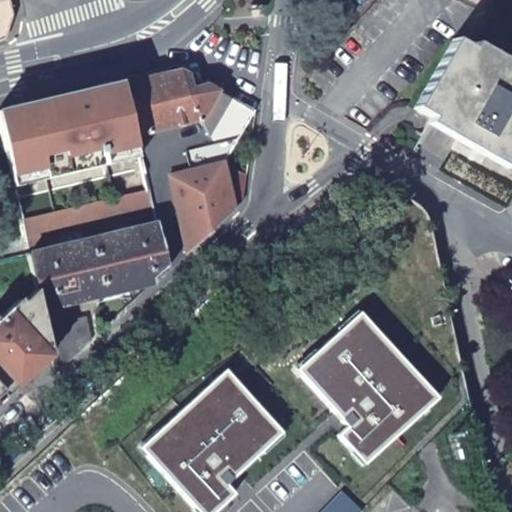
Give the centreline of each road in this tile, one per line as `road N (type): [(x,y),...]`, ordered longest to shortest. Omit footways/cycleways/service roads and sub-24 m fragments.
road 1 (residential): [(357,147),(440,202),(499,468),(511,494)]
road 2 (secondary): [(0,459),(270,209)]
